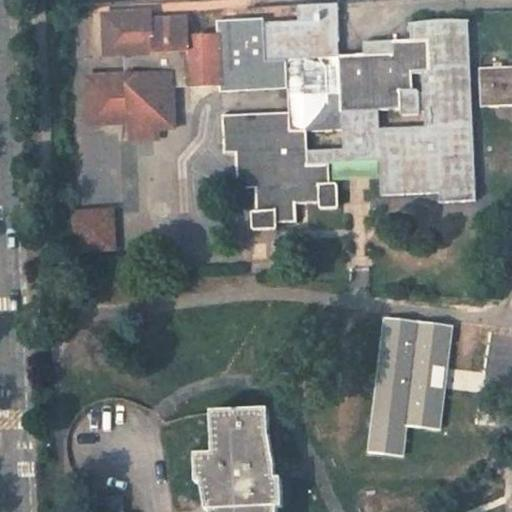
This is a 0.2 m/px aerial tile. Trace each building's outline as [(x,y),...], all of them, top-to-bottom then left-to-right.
[(218,35),(214,35),(198,36),(188,36),(187,19),(150,21),(150,13),(104,15),(105,38),(113,46),(112,57),(125,57),(125,76),(88,77),(89,115),(97,124),(112,124),(119,115),(127,114),(128,129),(161,129),(175,128),(173,88),(173,74),(190,74),(190,87),(198,87),(214,86),(220,86),(220,93),(238,92),(240,88),(248,91),(269,78),(288,77),(289,89),(289,113),(223,116),(224,153),(237,153),(239,188),(256,187),(257,204),(257,211),(254,211),(252,213),(252,221),(253,230),(276,229),(276,223),(296,222),(296,221),(296,205),(318,204),(319,204),(320,208),(320,209),(337,209),(338,207),(338,204),(337,185),(329,185),(329,182),(329,165),(379,162),(380,180),(381,197),(439,194),(439,204),(476,202),(467,22),(439,22),(411,26),(411,42),(364,44),(364,55),(341,56),(338,4),(298,6),(299,22),(265,24),(265,20),(217,22),(218,35)] [(511,67),(479,69),(481,107),(511,105),(511,67)] [(173,88),(190,87),(190,74),(173,74),(173,88)] [(269,78),(248,91),(289,89),(288,77),(269,78)] [(161,141),(161,129),(128,129),(129,142),(161,141)] [(329,165),(329,182),(380,180),(379,162),(329,165)] [(114,208),(72,211),(72,221),(73,253),(117,251),(115,221),(114,208)] [(450,327),(386,320),(374,423),(406,426),(438,430),(443,389),(427,387),(429,367),(445,369),(450,327)] [(445,369),(429,367),(427,387),(443,389),(445,369)] [(211,413),(212,454),(198,455),(195,455),(196,483),(198,483),(201,484),(206,511),(210,511),(209,511),(277,511),(278,508),(282,508),(282,479),(275,479),(275,469),(274,460),(270,441),(268,410),(214,413),(211,413)] [(406,426),(374,423),(370,453),(403,457),(406,426)] [(123,511),(123,497),(102,498),(102,511),(123,511)]
